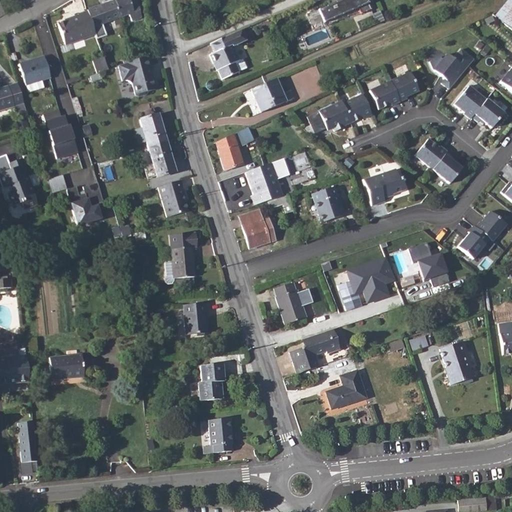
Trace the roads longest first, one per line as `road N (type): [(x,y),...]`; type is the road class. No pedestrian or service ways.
road 1 (residential): [(236,273),(421,213),(440,218),(454,212),(491,164)]
road 2 (residential): [(280,482),(255,476),(0,497)]
road 3 (tertiary): [(236,273),(171,48)]
road 4 (tertiary): [(296,463),(236,273)]
road 5 (residential): [(511,449),(320,475)]
road 6 (unknown): [(48,3),(97,174)]
road 7 (residential): [(491,164),(435,117),(363,141)]
road 8 (residential): [(171,48),(292,0)]
